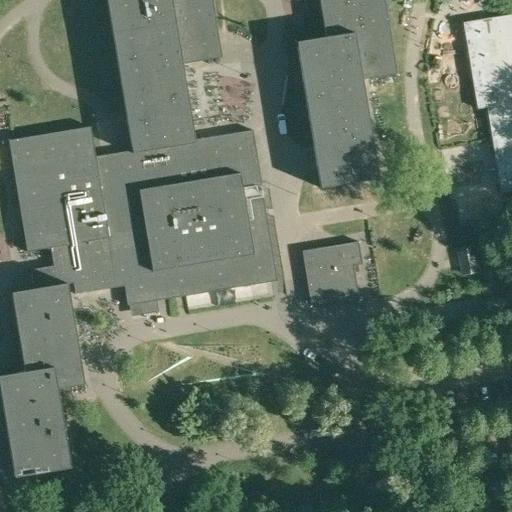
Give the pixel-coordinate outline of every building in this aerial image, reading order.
[(210,0),(106,0),(125,112),(131,150),(94,156),(89,127),(8,140),(26,251),(47,248),(50,266),(29,269),(34,300),(12,304),(23,371),(0,375),(0,399),(13,476),(69,467),(56,388),(83,383),(66,284),(72,283),(74,294),(163,279),(166,299),(276,280),(258,172),(268,171),(258,109),(190,120),(181,63),(220,57),(210,0)] [(67,0),(70,11),(84,8),(82,0),(67,0)] [(383,0),(318,0),(325,37),(295,42),(320,187),(377,178),(361,79),(395,73),(383,0)] [(486,107),(500,192),(511,190),(511,14),(499,17),(462,23),(477,109),(486,107)] [(18,56),(4,59),(11,103),(26,101),(18,56)] [(473,239),(470,224),(455,226),(457,241),(473,239)] [(352,264),(361,262),(358,242),(302,251),(310,304),(311,304),(311,301),(352,294),(349,278),(354,277),(352,264)] [(478,272),(473,244),(459,247),(464,274),(478,272)]
